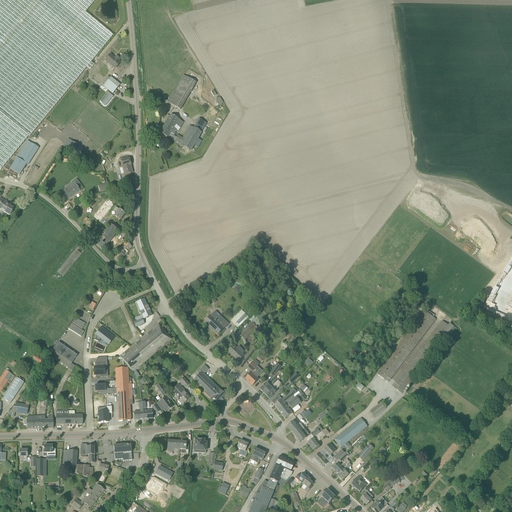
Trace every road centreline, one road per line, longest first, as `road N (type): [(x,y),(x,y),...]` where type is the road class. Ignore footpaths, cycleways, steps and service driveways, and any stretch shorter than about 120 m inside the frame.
road 1 (tertiary): [(144,259),(130,0)]
road 2 (unclassified): [(144,259),(133,267),(112,264),(39,190),(0,178)]
road 3 (tertiary): [(245,385),(173,319),(156,286)]
